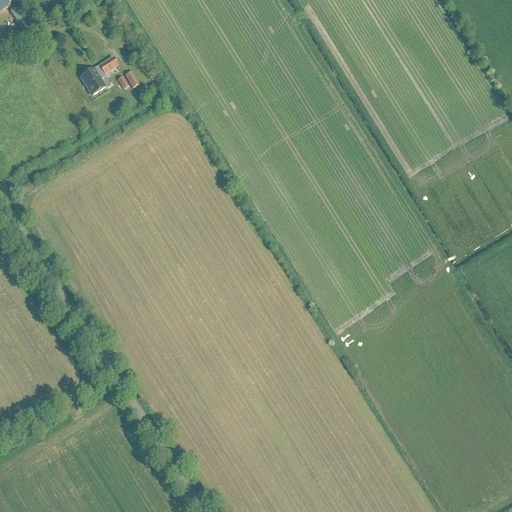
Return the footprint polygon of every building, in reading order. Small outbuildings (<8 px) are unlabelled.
[(6,0),(0,0),(0,12),(10,6),(6,0)] [(10,13),(30,45),(42,37),(22,6),(10,13)] [(106,75),(118,67),(113,59),(99,68),(98,70),(96,71),(94,69),(80,78),(92,97),(106,89),(101,81),(104,80),(102,76),(105,74),(106,75)] [(133,90),(139,87),(131,74),(125,78),(133,90)] [(124,91),(129,88),(123,79),(118,82),(124,91)]
